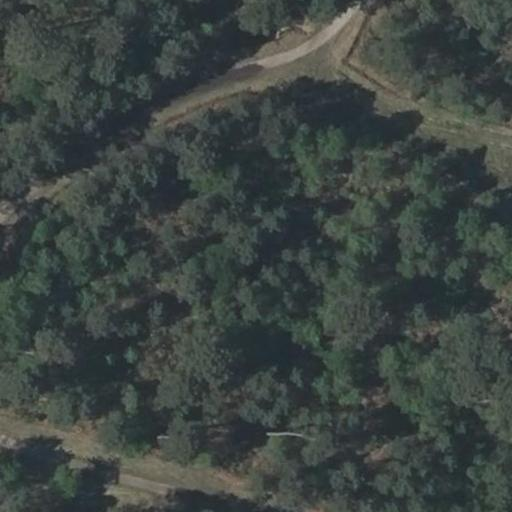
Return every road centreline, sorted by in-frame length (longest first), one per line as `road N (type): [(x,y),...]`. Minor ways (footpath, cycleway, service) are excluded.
road 1 (track): [(359,0),(318,46),(176,95),(60,160),(0,223)]
road 2 (track): [(0,430),(257,511)]
